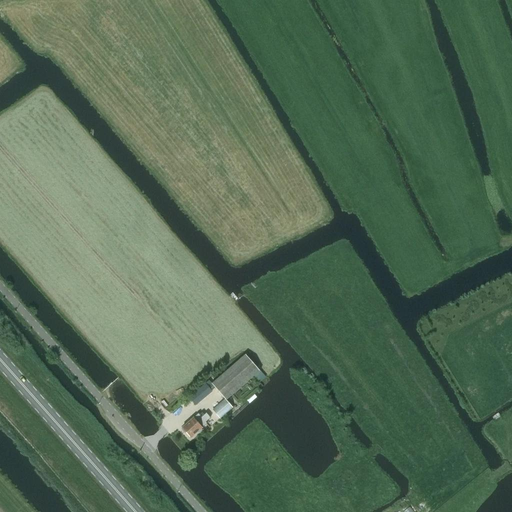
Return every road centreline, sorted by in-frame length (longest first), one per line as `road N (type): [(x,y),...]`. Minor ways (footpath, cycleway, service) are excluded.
road 1 (unclassified): [(0,288),(200,511)]
road 2 (primary): [(135,511),(0,360)]
